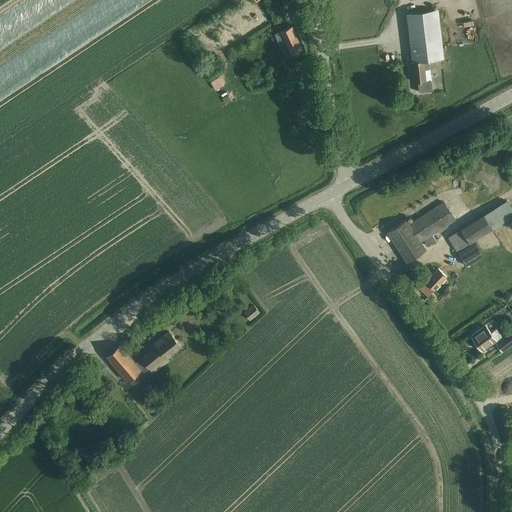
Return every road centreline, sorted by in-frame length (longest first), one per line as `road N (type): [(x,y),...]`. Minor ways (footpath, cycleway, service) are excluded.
road 1 (tertiary): [(0,432),(68,361),(144,300),(328,197)]
road 2 (unclassified): [(501,511),(495,441),(482,408),(328,197)]
road 3 (unclassified): [(347,186),(308,0)]
road 4 (tertiary): [(347,186),(511,96)]
